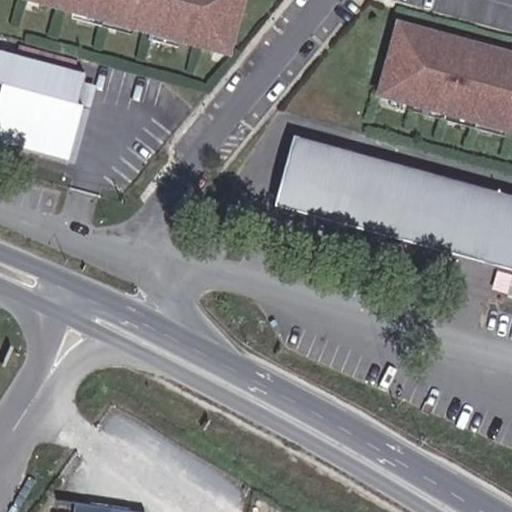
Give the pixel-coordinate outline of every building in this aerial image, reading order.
[(244,0),(40,0),(232,51),(244,0)] [(511,49),(404,20),(385,92),(511,126),(511,49)] [(0,50),(0,83),(4,84),(0,99),(0,135),(73,154),(86,105),(81,104),(89,73),(0,50)] [(511,194),(301,139),(284,203),(511,263),(511,194)] [(151,511),(89,501),(87,511),(151,511)]
